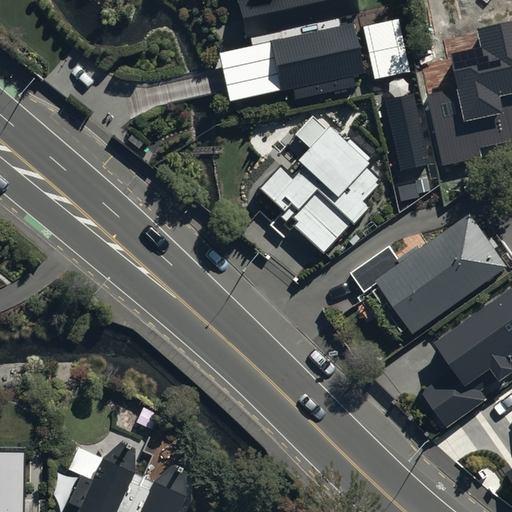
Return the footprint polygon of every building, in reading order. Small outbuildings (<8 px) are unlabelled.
[(239,0),(251,51),(270,47),(283,102),(365,84),(350,17),(360,15),(356,0),(239,0)] [(483,158),(481,149),(511,141),(511,133),(511,131),(511,130),(511,21),(476,30),(480,47),(449,55),(456,88),(425,95),(442,167),(483,158)] [(420,91),(386,99),(402,170),(436,162),(420,91)] [(258,189),(323,247),(383,180),(367,166),(372,160),(317,111),(296,135),(314,151),(294,173),(282,162),(258,189)] [(416,332),(506,266),(469,214),(403,262),(391,246),(353,274),(367,293),(375,288),(393,313),(399,309),(416,332)] [(511,279),(436,333),(457,363),(422,388),(445,422),(489,392),(485,386),(511,367),(511,279)] [(77,474),(63,511),(176,511),(172,509),(185,489),(184,463),(172,455),(152,470),(149,476),(131,468),(134,460),(132,438),(119,431),(101,447),(90,471),(80,467),(77,474)] [(0,449),(0,511),(39,511),(40,466),(30,466),(31,448),(30,447),(29,446),(28,445),(27,444),(26,443),(25,442),(24,442),(23,441),(22,441),(21,441),(20,440),(19,440),(18,440),(17,440),(16,440),(14,440),(13,440),(12,440),(11,441),(10,441),(9,441),(8,442),(7,442),(7,443),(6,443),(5,444),(4,445),(3,445),(3,446),(2,447),(1,448),(1,449),(0,450),(0,449)]
